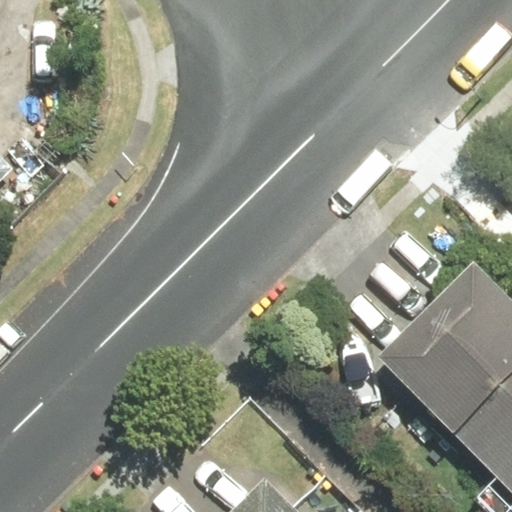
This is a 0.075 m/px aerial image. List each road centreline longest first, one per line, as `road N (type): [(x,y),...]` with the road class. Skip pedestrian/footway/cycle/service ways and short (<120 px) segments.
road 1 (tertiary): [(0,445),(352,98)]
road 2 (tertiary): [(352,98),(447,0)]
road 3 (residential): [(258,0),(352,98)]
